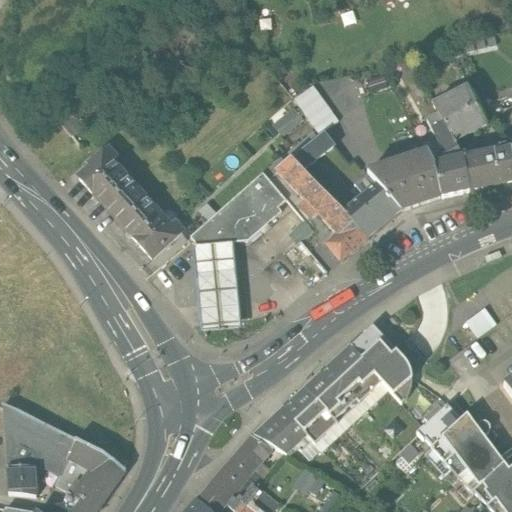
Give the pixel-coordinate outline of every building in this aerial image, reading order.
[(311,89),(292,102),(318,137),(336,123),(311,89)] [(469,90),(435,107),(440,117),(454,144),(488,128),(469,90)] [(450,165),(435,168),(437,173),(443,202),(470,196),(463,162),(454,144),(440,117),(429,123),(450,165)] [(326,136),(294,163),(305,176),(337,150),(326,136)] [(345,159),(352,153),(345,144),(337,150),(345,159)] [(108,152),(89,169),(91,171),(80,182),(93,196),(119,173),(111,164),(115,160),(108,152)] [(501,154),(463,162),(470,196),(511,186),(511,153),(503,157),(501,154)] [(429,157),(369,177),(378,188),(403,215),(443,202),(437,173),(435,168),(429,157)] [(284,161),(275,168),(280,174),(288,167),(284,161)] [(344,217),(313,185),(305,176),(294,163),(288,167),(280,174),(308,205),(303,209),(312,219),(316,215),(338,239),(327,248),(346,272),(374,249),(369,244),(353,227),(344,217)] [(119,173),(93,196),(113,219),(140,195),(119,173)] [(263,176),(190,241),(198,249),(249,243),(282,215),(278,211),(287,203),(263,176)] [(378,188),(344,217),(353,227),(369,244),(403,215),(378,188)] [(140,195),(113,219),(135,242),(161,218),(140,195)] [(161,218),(135,242),(152,261),(182,234),(174,225),(170,229),(161,218)] [(198,249),(193,249),(202,335),(240,331),(233,245),(198,249)] [(372,328),(253,438),(285,457),(295,448),(300,454),(311,444),(313,448),(337,426),(334,423),(344,414),(347,417),(360,405),(357,402),(366,393),(369,396),(381,385),(400,406),(407,397),(410,387),(410,375),(405,365),(394,352),(386,344),(372,328)] [(401,330),(386,344),(394,352),(409,339),(401,330)] [(511,381),(503,388),(511,401),(511,381)] [(475,430),(466,418),(460,424),(446,408),(441,413),(437,408),(423,421),(428,426),(416,436),(423,444),(425,443),(431,449),(430,451),(450,473),(453,470),(460,478),(457,480),(472,497),(474,495),(489,511),(511,511),(511,470),(507,474),(482,441),(489,435),(490,433),(489,430),(488,427),(486,426),(483,425),(480,426),(475,430)] [(102,458),(2,411),(9,498),(37,500),(34,468),(59,480),(55,490),(69,496),(63,511),(57,511),(55,511),(98,511),(124,476),(102,458)] [(252,439),(197,504),(205,511),(223,511),(246,484),(256,492),(263,483),(253,475),(271,453),(252,439)] [(297,487),(309,494),(320,477),(308,469),(297,487)] [(254,511),(248,506),(250,503),(246,499),(235,511),(254,511)]
